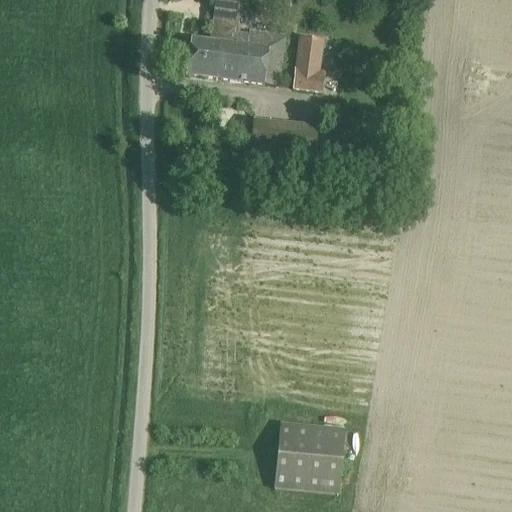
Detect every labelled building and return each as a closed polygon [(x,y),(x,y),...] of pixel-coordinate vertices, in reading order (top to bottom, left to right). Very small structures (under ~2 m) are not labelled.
[(240,5),(215,2),(215,4),(216,4),(214,14),(213,14),(209,42),(191,40),(188,56),(190,57),(190,61),(188,60),(185,77),(278,88),(284,37),(236,32),(240,5)] [(294,70),(292,90),(322,94),(324,74),(316,72),(321,42),(300,39),(296,70),(294,70)] [(248,166),(266,168),(270,123),(253,121),(248,166)] [(317,131),(317,128),(301,127),(298,160),(315,160),(315,154),(317,131)] [(280,426),(274,490),(338,496),(344,432),(280,426)]
